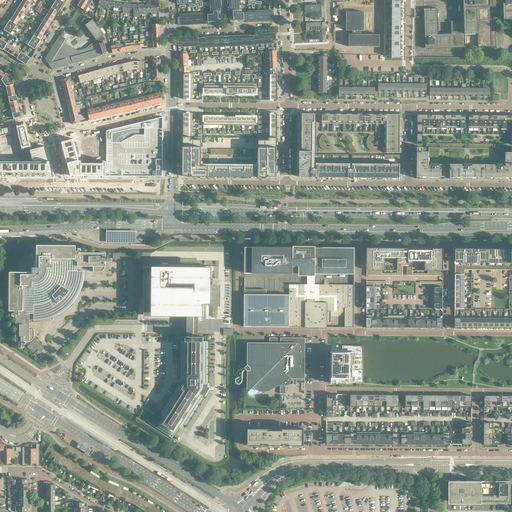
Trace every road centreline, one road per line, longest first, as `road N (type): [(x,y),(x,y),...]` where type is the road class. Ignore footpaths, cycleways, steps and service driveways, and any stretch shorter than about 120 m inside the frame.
road 1 (primary): [(511,215),(171,212)]
road 2 (primary): [(244,227),(511,226)]
road 3 (secondary): [(230,503),(53,391)]
road 4 (unclassified): [(221,328),(98,328),(53,391)]
road 5 (residential): [(509,107),(506,71),(409,66),(408,2)]
road 6 (secondary): [(41,411),(199,511)]
road 7 (residential): [(315,418),(237,418),(238,444),(247,451),(315,451)]
road 8 (residential): [(316,332),(238,332),(238,242),(248,242)]
road 9 (residential): [(68,131),(57,74),(169,52)]
road 10 (primary): [(0,230),(171,226)]
road 11 (primary): [(171,212),(0,209)]
road 12 (residential): [(477,453),(315,451)]
road 13 (residential): [(315,388),(477,390)]
road 14 (residential): [(0,184),(60,185),(49,137),(68,131)]
road 15 (residential): [(286,105),(408,106)]
road 16 (residential): [(287,182),(408,183)]
